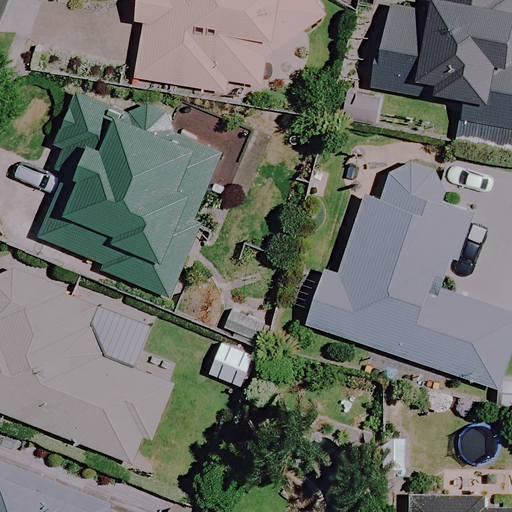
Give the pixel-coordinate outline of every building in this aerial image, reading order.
[(132,76),(228,92),(230,83),(261,87),(265,57),(323,15),(312,0),(132,0),(131,22),(139,23),(132,76)] [(511,0),(416,0),(415,9),(387,4),(372,87),(460,103),(453,146),(511,156),(511,0)] [(208,150),(75,104),(50,174),(61,177),(33,257),(168,304),(188,246),(176,241),(208,150)] [(470,209),(370,176),(336,279),(311,271),(295,321),(495,388),(511,337),(511,315),(443,293),(470,209)] [(115,315),(0,268),(0,410),(137,466),(175,373),(103,344),(115,315)] [(121,511),(0,459),(0,511),(121,511)] [(511,511),(511,508),(426,503),(425,511),(511,511)]
